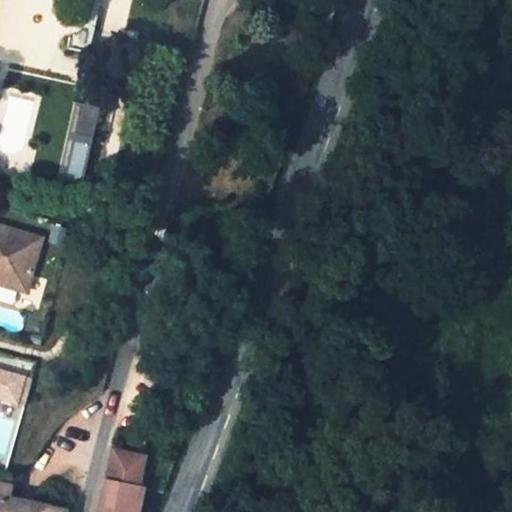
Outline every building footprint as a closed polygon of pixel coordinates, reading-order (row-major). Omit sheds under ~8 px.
[(76,0),(66,48),(88,53),(100,0),(76,0)] [(78,102),(59,175),(84,181),(103,109),(78,102)] [(41,239),(0,226),(0,284),(25,292),(41,239)] [(28,362),(11,358),(7,374),(24,378),(28,362)] [(139,488),(145,458),(114,452),(106,482),(139,488)] [(138,511),(143,488),(139,488),(106,482),(99,511),(138,511)] [(64,511),(65,511),(0,498),(0,511),(64,511)]
